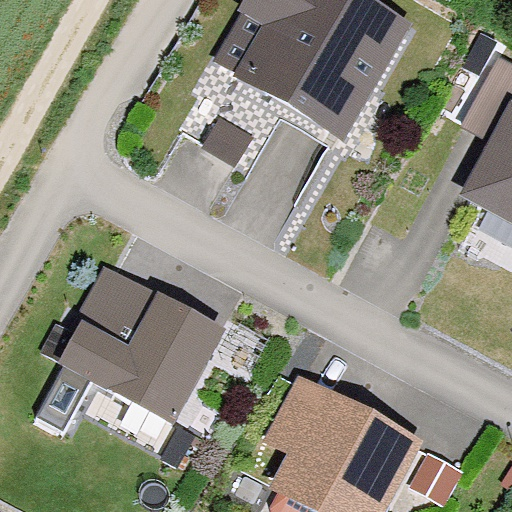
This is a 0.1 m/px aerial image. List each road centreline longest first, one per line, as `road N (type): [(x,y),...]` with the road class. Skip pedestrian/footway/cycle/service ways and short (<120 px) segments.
road 1 (residential): [(511,409),(69,169)]
road 2 (residential): [(167,0),(69,169)]
road 3 (track): [(0,160),(91,0)]
road 4 (residential): [(69,169),(0,295)]
